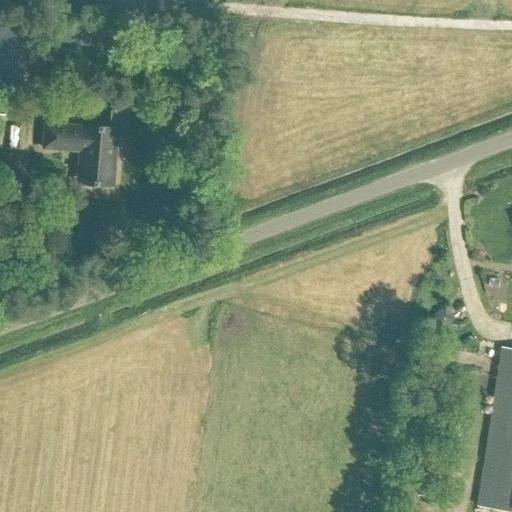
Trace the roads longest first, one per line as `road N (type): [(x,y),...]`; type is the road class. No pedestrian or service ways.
road 1 (unclassified): [(0,332),(511,143)]
road 2 (track): [(151,0),(511,29)]
